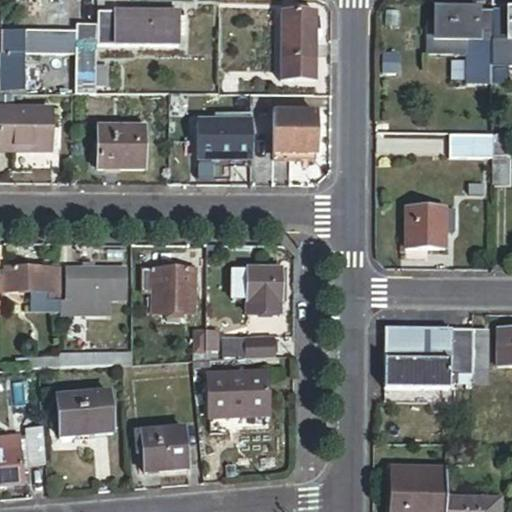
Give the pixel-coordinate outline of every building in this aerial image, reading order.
[(491,37),(491,7),(445,6),(433,6),(433,22),(425,22),(425,50),(464,50),(464,79),(490,79),(490,61),(491,37)] [(511,6),(491,7),(491,37),(511,37),(511,6)] [(181,37),(181,17),(175,18),(175,12),(95,12),(94,45),(175,45),(175,37),(181,37)] [(316,12),(282,12),(281,81),(315,81),(316,38),(316,30),(316,12)] [(93,44),(93,25),(73,25),(73,32),(23,31),(23,53),(72,53),(72,44),(93,44)] [(23,31),(0,31),(0,87),(22,87),(22,77),(34,77),(34,61),(23,61),(23,53),(23,31)] [(511,37),(491,37),(490,61),(506,61),(506,51),(511,51),(511,37)] [(72,53),(71,93),(92,93),(93,44),(72,44),(72,53)] [(106,61),(94,61),(94,82),(106,82),(106,61)] [(0,148),(28,149),(27,154),(50,154),(50,142),(50,128),(50,110),(0,108),(0,148)] [(314,112),(269,112),(269,153),(313,154),(314,112)] [(247,122),(247,114),(216,114),(215,122),(247,122)] [(193,156),(247,156),(247,122),(215,122),(194,121),(193,156)] [(98,126),(95,126),(95,167),(142,167),(142,126),(139,126),(98,126)] [(59,128),(50,128),(50,142),(59,142),(59,128)] [(509,179),(509,132),(493,132),(493,179),(509,179)] [(486,133),(444,133),(444,156),(486,156),(486,133)] [(404,204),(404,244),(444,244),(444,229),(453,229),(453,205),(404,204)] [(55,289),(55,266),(3,266),(3,275),(0,274),(0,285),(2,286),(2,289),(29,289),(44,289),(44,297),(55,297),(55,289)] [(92,266),(81,266),(62,266),(62,289),(106,289),(108,289),(108,296),(120,296),(120,266),(92,266)] [(193,268),(140,267),(140,290),(149,290),(192,291),(193,268)] [(279,268),(247,267),(247,298),(279,298),(279,268)] [(55,309),(55,297),(44,297),(44,289),(29,289),(29,309),(55,309)] [(106,313),(106,289),(62,289),(55,289),(55,297),(55,309),(55,313),(106,313)] [(192,291),(149,290),(149,310),(192,311),(192,291)] [(279,298),(247,298),(247,311),(279,311),(279,298)] [(471,378),(472,324),(384,323),(383,384),(450,385),(450,371),(465,371),(465,381),(471,381),(471,378)] [(486,324),(472,324),(471,378),(486,378),(486,324)] [(511,362),(511,324),(497,325),(497,363),(511,362)] [(216,327),(204,328),(204,349),(204,358),(215,358),(214,347),(217,347),(216,327)] [(204,349),(204,328),(192,328),(192,349),(204,349)] [(269,336),(243,337),(244,356),(270,355),(269,336)] [(129,363),(129,351),(55,354),(55,366),(129,363)] [(55,354),(35,355),(36,367),(55,366),(55,354)] [(265,412),(262,371),(204,374),(207,415),(265,412)] [(106,390),(55,393),(57,435),(109,432),(106,390)] [(44,461),(41,423),(24,425),(25,442),(27,461),(27,462),(44,461)] [(139,429),(141,450),(143,470),(184,466),(180,425),(139,429)] [(133,451),(141,450),(139,429),(131,430),(133,451)] [(0,481),(21,479),(19,461),(18,442),(17,439),(0,440),(0,481)] [(27,461),(25,442),(18,442),(19,461),(27,461)] [(444,511),(444,489),(445,462),(391,461),(390,511),(444,511)] [(444,489),(444,511),(499,511),(499,490),(444,489)]
